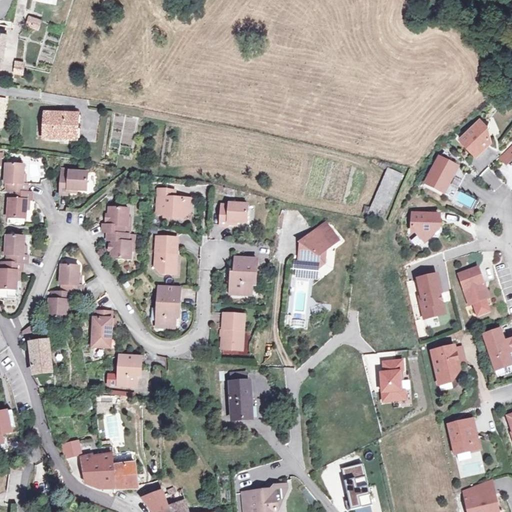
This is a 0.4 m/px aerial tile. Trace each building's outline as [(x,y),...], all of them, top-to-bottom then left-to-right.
[(28,15),(25,27),(38,30),(41,19),(28,15)] [(24,63),(17,61),(15,72),(22,74),(24,63)] [(47,114),(46,139),(77,140),(78,115),(47,114)] [(479,120),(459,139),(475,155),(486,145),(488,137),(486,127),(479,120)] [(440,156),(425,184),(453,198),(465,175),(458,167),(444,152),(440,156)] [(23,184),(24,174),(24,165),(7,163),(5,183),(7,183),(7,191),(12,191),(27,192),(28,184),(26,184),(23,184)] [(385,221),(403,175),(386,168),(368,215),(385,221)] [(479,175),(493,192),(502,184),(488,168),(479,175)] [(68,190),(77,191),(87,192),(88,174),(69,172),(68,174),(61,174),(60,195),(67,195),(68,193),(68,190)] [(26,220),(26,210),(27,201),(30,201),(32,201),(32,193),(27,192),(12,191),(11,199),(9,199),(8,218),(26,220)] [(190,213),(191,200),(174,199),(174,192),(165,191),(158,191),(157,214),(165,214),(164,218),(184,219),(184,212),(190,213)] [(472,210),(477,200),(459,191),(454,201),(472,210)] [(228,222),(236,223),(247,223),(248,205),(229,204),(229,206),(221,206),(219,226),(227,227),(227,225),(228,222)] [(129,227),(129,218),(130,209),(111,208),(110,217),(110,221),(110,226),(105,225),(104,233),(109,233),(125,234),(125,227),(129,227)] [(439,215),(413,213),(412,231),(415,231),(421,239),(431,230),(435,234),(438,231),(439,215)] [(301,243),(299,267),(317,269),(324,263),(327,249),(338,241),(325,224),(301,243)] [(112,242),(112,247),(112,251),(111,259),(131,261),(132,250),(132,243),(129,243),(129,235),(125,234),(109,233),(108,242),(112,242)] [(23,256),(23,247),(24,238),(6,236),(5,255),(7,255),(6,263),(23,264),(28,264),(28,257),(26,256),(23,256)] [(173,254),(177,254),(178,238),(157,237),(155,268),(160,275),(172,275),(173,254)] [(256,277),(257,260),(236,258),(235,275),(231,275),(230,295),(252,296),(253,277),(256,277)] [(17,272),(19,272),(22,272),(23,264),(6,263),(2,263),(1,270),(0,269),(0,289),(15,290),(16,280),(17,272)] [(83,286),(82,286),(78,286),(79,277),(79,266),(62,265),(60,285),(63,285),(63,292),(73,293),(83,294),(83,286)] [(484,283),(478,268),(459,275),(470,305),(487,299),(481,284),(484,283)] [(437,275),(418,279),(422,297),(419,297),(424,319),(440,315),(439,305),(443,304),(440,293),(441,293),(437,275)] [(180,289),(158,288),(155,327),(173,328),(175,309),(178,309),(180,289)] [(67,301),(70,301),(72,301),(73,293),(63,292),(53,292),(52,299),(50,299),(49,318),(66,319),(67,309),(67,301)] [(311,310),(313,317),(327,312),(325,305),(311,310)] [(112,319),(112,311),(97,310),(96,318),(94,318),(92,347),(110,348),(111,330),(115,330),(115,319),(112,319)] [(246,332),(247,316),(225,314),(222,350),(239,351),(241,332),(246,332)] [(500,330),(484,335),(495,368),(511,362),(508,353),(511,351),(511,339),(508,341),(505,342),(500,330)] [(54,378),(53,373),(50,343),(31,345),(36,380),(54,378)] [(454,347),(432,352),(439,384),(447,382),(450,377),(456,376),(460,370),(454,347)] [(138,369),(142,369),(143,358),(120,356),(119,375),(118,386),(137,387),(137,378),(138,369)] [(380,361),(382,404),(409,403),(407,360),(380,361)] [(231,383),(247,383),(246,373),(230,373),(231,383)] [(108,385),(118,386),(119,375),(108,374),(108,385)] [(251,383),(247,383),(231,383),(233,420),(253,419),(251,383)] [(0,445),(4,444),(2,435),(12,433),(7,413),(0,414),(0,445)] [(473,420),(449,426),(456,454),(466,452),(473,445),(476,436),(473,420)] [(473,445),(466,452),(479,449),(476,436),(473,445)] [(100,490),(97,457),(91,457),(91,456),(79,459),(87,484),(92,487),(100,490)] [(100,490),(116,490),(114,466),(113,456),(97,457),(100,490)] [(114,466),(116,490),(140,490),(136,463),(114,466)] [(342,469),(345,482),(366,477),(363,465),(342,469)] [(345,482),(349,502),(346,502),(347,511),(348,511),(373,507),(366,477),(345,482)] [(490,480),(478,485),(481,497),(494,495),(490,480)] [(283,500),(281,485),(273,486),(270,491),(258,492),(258,495),(252,496),(253,502),(244,503),(244,511),(277,511),(277,507),(283,500)] [(478,485),(464,490),(468,511),(494,511),(497,508),(494,495),(481,497),(478,485)] [(176,493),(173,494),(178,505),(186,502),(182,491),(176,493)] [(189,511),(186,502),(178,505),(169,508),(163,493),(144,500),(153,511),(189,511)] [(243,494),(244,503),(253,502),(252,496),(252,493),(243,494)]
